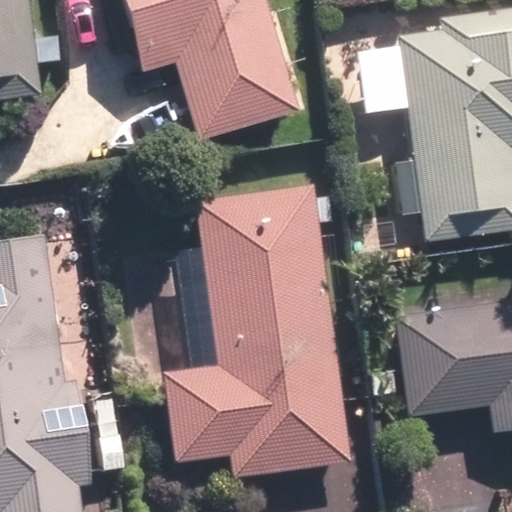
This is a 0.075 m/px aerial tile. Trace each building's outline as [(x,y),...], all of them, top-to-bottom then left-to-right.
[(0,0),(0,102),(27,100),(14,0),(0,0)] [(108,0),(132,79),(169,68),(190,139),(286,110),(253,0),(108,0)] [(397,109),(403,159),(383,161),(389,216),(409,214),(413,243),(511,231),(511,229),(503,156),(511,154),(511,20),(345,40),(354,114),(397,109)] [(161,462),(219,455),(222,478),(338,464),(304,193),(186,207),(206,368),(150,375),(161,462)] [(0,511),(58,511),(56,487),(83,485),(76,404),(49,406),(35,236),(0,239),(0,511)] [(398,414),(476,404),(479,434),(511,429),(511,296),(386,312),(398,414)]
